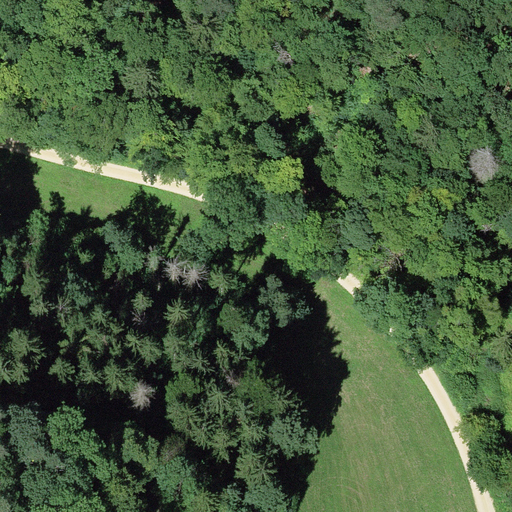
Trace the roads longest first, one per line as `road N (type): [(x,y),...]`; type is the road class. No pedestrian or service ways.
road 1 (track): [(0,135),(184,184),(276,224),(365,291),(415,350),(458,426),(484,511)]
road 2 (track): [(247,0),(438,191),(492,272),(511,336)]
road 3 (track): [(243,511),(190,460),(131,426),(0,416)]
road 4 (track): [(0,55),(184,184)]
